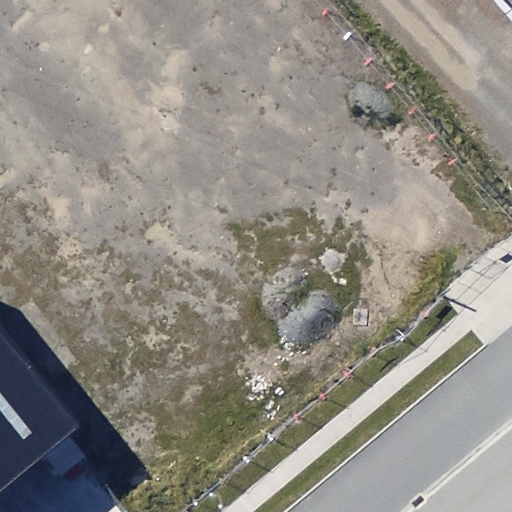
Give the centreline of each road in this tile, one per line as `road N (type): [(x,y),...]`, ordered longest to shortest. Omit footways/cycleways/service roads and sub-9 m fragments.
road 1 (unknown): [(511,170),(365,0)]
road 2 (unclassified): [(398,511),(511,418)]
